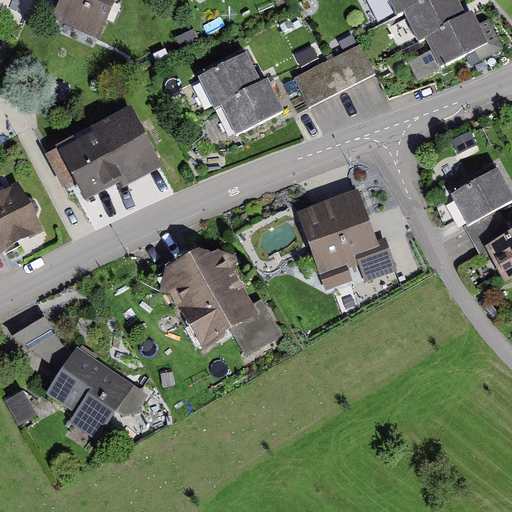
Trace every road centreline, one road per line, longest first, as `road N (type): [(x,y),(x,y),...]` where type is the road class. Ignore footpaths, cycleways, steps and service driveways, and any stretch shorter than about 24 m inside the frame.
road 1 (residential): [(385,129),(128,233),(0,297)]
road 2 (residential): [(385,129),(444,265),(511,354)]
road 3 (residential): [(511,81),(385,129)]
